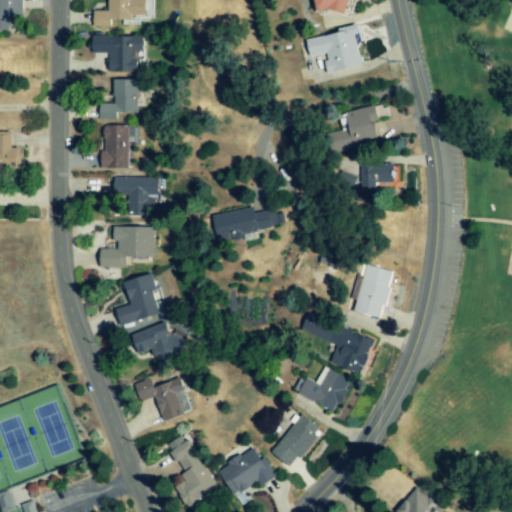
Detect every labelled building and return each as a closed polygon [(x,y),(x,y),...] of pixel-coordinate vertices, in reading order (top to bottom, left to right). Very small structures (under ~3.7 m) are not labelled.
[(23,18),(22,0),(0,0),(0,30),(11,31),(10,19),(23,18)] [(354,10),(352,0),(316,0),(318,14),(354,10)] [(307,40),(310,58),(325,55),(329,74),(364,67),(356,26),(338,30),(339,34),(307,40)] [(111,54),(110,73),(139,73),(139,53),(145,53),(145,38),(93,36),(93,53),(111,54)] [(139,80),(114,80),(114,104),(100,104),(100,120),(118,120),(118,113),(138,114),(139,80)] [(386,143),(381,119),(389,118),(387,106),(340,115),(343,131),(331,133),(334,152),(386,143)] [(129,170),(129,145),(138,145),(138,126),(103,126),(103,170),(129,170)] [(0,171),(22,172),(22,149),(12,148),(12,133),(0,132),(0,171)] [(395,183),(395,165),(360,164),(360,202),(380,202),(380,183),(395,183)] [(114,195),(129,195),(129,217),(151,217),(151,202),(163,202),(163,179),(114,178),(114,195)] [(213,216),(218,243),(246,238),(245,233),(285,226),(283,214),(271,216),(269,209),(255,212),(254,208),(213,216)] [(155,259),(155,228),(116,227),(116,249),(102,249),(101,268),(128,269),(128,259),(155,259)] [(354,312),(383,319),(394,272),(366,265),(354,312)] [(120,324),(161,316),(153,276),(125,282),(130,305),(117,307),(120,324)] [(330,363),(362,375),(374,342),(337,328),(337,326),(305,314),(298,331),(337,346),(330,363)] [(155,351),(158,364),(186,358),(182,335),(170,338),(168,325),(135,332),(139,354),(155,351)] [(299,394),(337,412),(352,380),(325,366),(317,383),(307,378),(299,394)] [(141,403),(156,397),(164,422),(184,415),(178,395),(186,392),(182,378),(154,387),(151,378),(135,384),(141,403)] [(272,452),(290,467),(299,456),(302,459),(324,431),(303,414),(272,452)] [(219,489),(188,439),(183,442),(180,436),(166,445),(187,480),(175,488),(189,511),(190,511),(201,506),(198,502),(219,489)] [(258,481),(263,487),(277,476),(255,445),(218,471),(236,497),(258,481)] [(398,511),(446,511),(419,487),(398,511)] [(0,507),(1,511),(7,511),(17,508),(10,489),(0,492),(0,507)]
